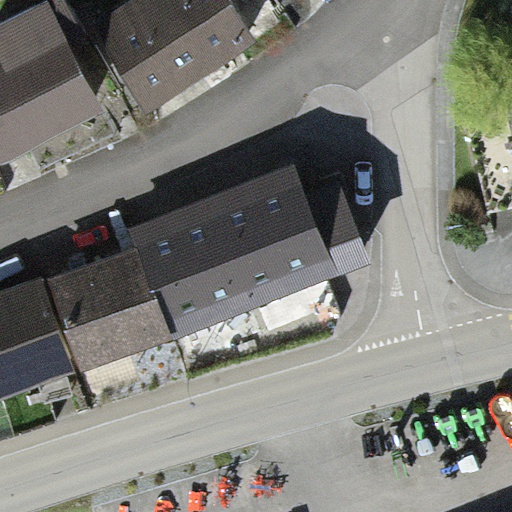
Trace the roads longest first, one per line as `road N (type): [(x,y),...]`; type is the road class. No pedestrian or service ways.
road 1 (residential): [(399,0),(327,82),(0,235)]
road 2 (secondary): [(435,367),(0,495)]
road 3 (residential): [(399,0),(435,367)]
